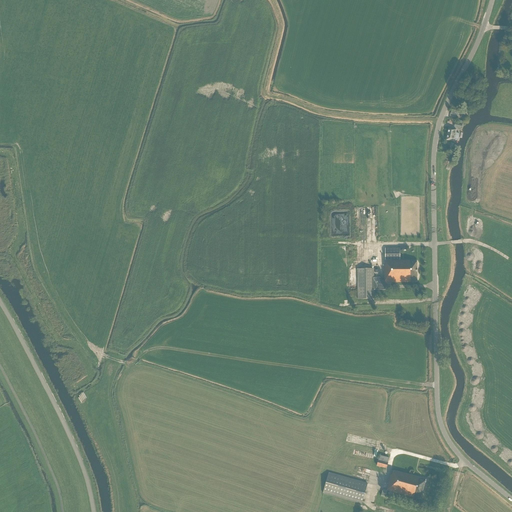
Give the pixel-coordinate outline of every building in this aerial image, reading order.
[(455,139),(458,140),(459,133),(456,133),(456,130),(448,129),(446,140),(454,142),(455,139)] [(411,260),(411,261),(402,261),(402,260),(400,260),(399,248),(385,248),(385,266),(384,266),(384,277),(374,277),(374,269),(357,269),(358,299),(374,299),(374,290),(385,290),(385,283),(417,282),(417,260),(411,260)] [(379,456),(376,466),(386,469),(389,458),(379,456)] [(412,476),(393,470),(392,475),(391,475),(387,491),(383,490),(381,496),(385,497),(387,491),(420,500),(426,479),(420,478),(420,479),(412,476)] [(323,493),(362,504),(368,483),(329,473),(323,493)]
